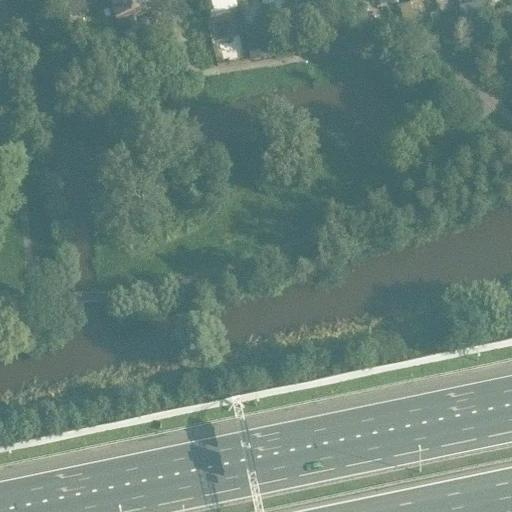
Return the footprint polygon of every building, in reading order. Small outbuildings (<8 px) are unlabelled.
[(148,0),(113,0),(110,1),(116,25),(152,16),(148,0)] [(82,2),(74,4),(77,15),(85,13),(82,2)] [(341,2),(330,5),(332,13),(343,10),(341,2)] [(74,4),(67,6),(70,17),(77,15),(74,4)] [(281,9),(283,17),(295,14),(293,6),(281,9)] [(295,14),(283,17),(285,25),(297,22),(295,14)] [(413,17),(402,19),(405,34),(417,32),(413,17)] [(235,21),(236,29),(248,26),(246,18),(235,21)] [(248,26),(236,29),(238,36),(250,33),(248,26)] [(250,33),(244,35),(251,62),(275,58),(269,34),(268,29),(250,33)]
